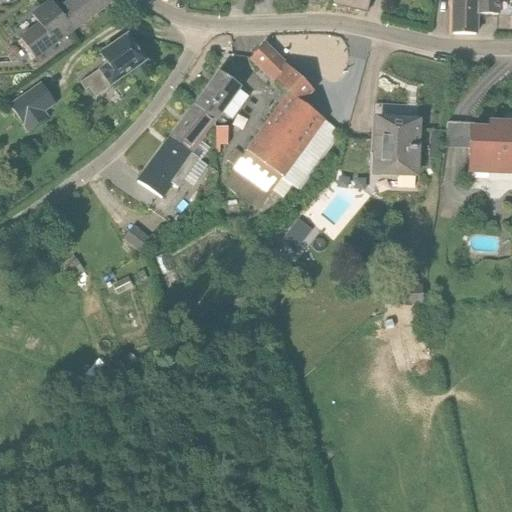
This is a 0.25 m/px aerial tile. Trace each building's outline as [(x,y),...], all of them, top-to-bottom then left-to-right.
[(73,0),(58,12),(51,3),(36,13),(44,24),(19,40),(33,59),(72,32),(111,3),(108,0),(73,0)] [(333,0),(332,6),(366,13),(368,0),(333,0)] [(452,0),(452,16),(452,36),(475,36),(475,16),(497,16),(497,0),(452,0)] [(106,67),(81,84),(85,90),(89,87),(95,97),(145,62),(132,44),(133,44),(127,35),(121,39),(122,40),(99,56),(106,67)] [(341,134),(323,121),(300,104),(312,91),(264,45),(250,60),(273,82),(286,94),(245,150),(246,151),(243,155),(235,149),(226,161),(235,167),(233,169),(234,170),(222,185),(258,212),(269,195),(281,203),(291,188),(293,188),(315,159),(320,163),(341,134)] [(239,103),(232,98),(239,87),(219,74),(198,105),(193,108),(215,122),(223,111),(230,116),(239,103)] [(41,85),(9,107),(27,133),(44,122),(39,115),(55,105),(41,85)] [(377,107),(375,177),(415,179),(417,108),(377,107)] [(202,141),(215,122),(193,108),(169,141),(189,156),(190,155),(191,156),(202,141)] [(468,176),(511,176),(511,124),(489,124),(489,131),(470,130),(468,176)] [(137,183),(162,202),(172,186),(178,192),(199,161),(191,156),(190,155),(189,156),(169,141),(155,160),(155,159),(137,183)] [(124,239),(140,252),(143,254),(152,243),(149,241),(133,228),(124,239)] [(287,233),(279,242),(292,253),(300,243),(287,233)] [(250,268),(264,248),(254,241),(239,260),(250,268)] [(60,267),(61,269),(62,271),(70,281),(83,270),(75,260),(73,256),(60,267)] [(146,280),(141,271),(134,274),(139,284),(146,280)] [(422,288),(411,288),(411,273),(392,273),(392,288),(381,287),(382,306),(393,306),(393,307),(411,307),(411,305),(421,305),(422,288)] [(241,309),(233,287),(217,292),(218,294),(200,302),(204,313),(222,307),(225,315),(241,309)]
